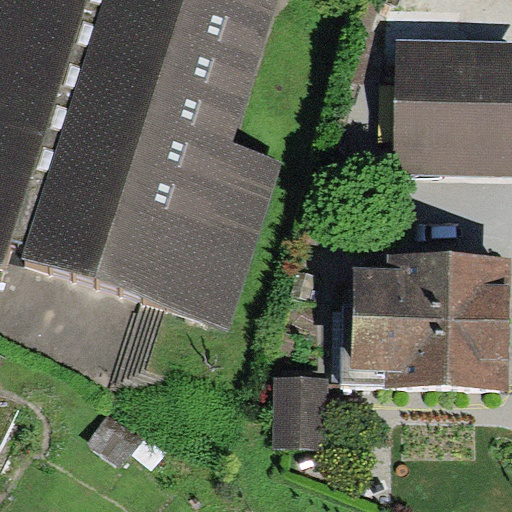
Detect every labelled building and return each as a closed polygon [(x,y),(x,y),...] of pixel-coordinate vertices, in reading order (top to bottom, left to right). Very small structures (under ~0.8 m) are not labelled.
[(0,0),(0,269),(2,263),(227,332),(277,169),(231,155),(279,0),(0,0)] [(511,41),(397,41),(395,175),(511,176),(511,41)] [(508,394),(511,262),(388,259),(387,278),(353,277),(351,377),(381,378),(381,391),(508,394)] [(330,450),(330,380),(276,380),(276,451),(330,450)] [(111,415),(90,444),(123,467),(144,439),(111,415)]
